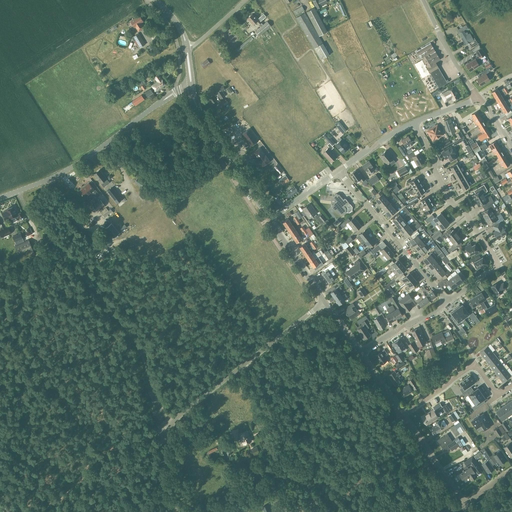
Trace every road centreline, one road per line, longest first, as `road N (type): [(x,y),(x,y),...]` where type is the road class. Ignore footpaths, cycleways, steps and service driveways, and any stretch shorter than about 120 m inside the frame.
road 1 (tertiary): [(160,511),(170,424),(324,302)]
road 2 (residential): [(447,301),(498,266),(452,204),(413,123)]
road 3 (tertiary): [(0,197),(67,170),(189,84)]
road 4 (track): [(168,427),(129,336),(77,271)]
road 5 (residential): [(447,301),(338,171)]
road 6 (tertiary): [(269,218),(208,129),(189,84)]
road 7 (track): [(166,430),(88,465),(51,511)]
road 8 (residential): [(499,394),(475,362),(403,415)]
